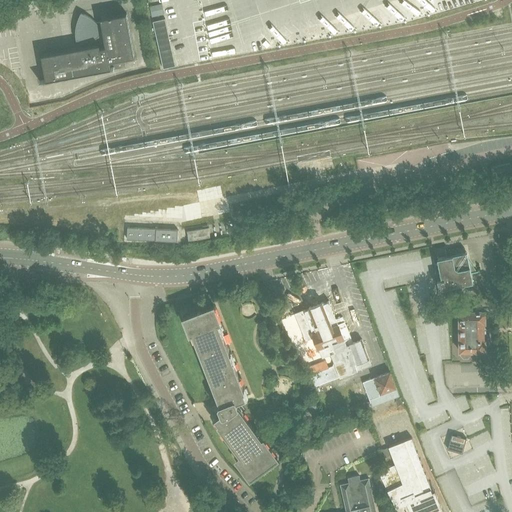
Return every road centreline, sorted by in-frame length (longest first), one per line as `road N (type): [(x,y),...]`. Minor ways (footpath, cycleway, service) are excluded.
road 1 (residential): [(139,345),(197,460),(247,511)]
road 2 (secondary): [(316,249),(511,210)]
road 3 (secondary): [(136,275),(199,273),(316,249)]
road 4 (unclassified): [(316,249),(314,222),(324,208),(423,177)]
road 5 (secondary): [(0,257),(136,275)]
